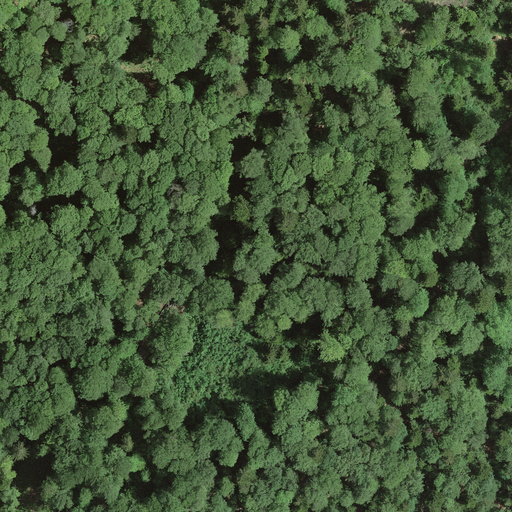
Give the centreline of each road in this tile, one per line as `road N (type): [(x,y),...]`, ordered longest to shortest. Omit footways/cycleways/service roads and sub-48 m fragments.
road 1 (track): [(182,511),(106,493),(83,461),(78,425),(94,388),(156,317),(183,219),(254,63),(260,0)]
road 2 (track): [(511,120),(481,145),(411,338),(382,376),(183,511)]
